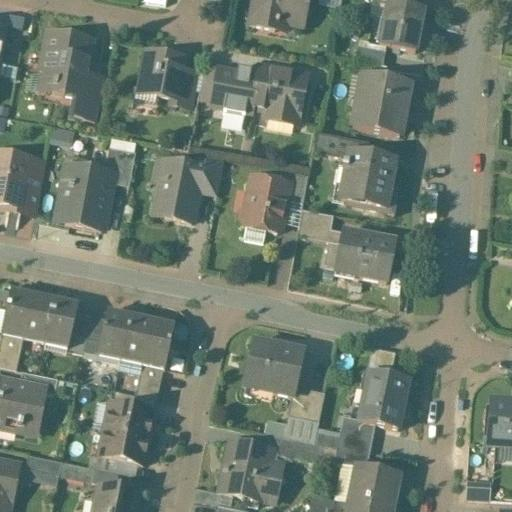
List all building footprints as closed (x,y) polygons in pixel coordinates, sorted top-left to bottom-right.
[(305,0),(252,0),(246,31),(271,36),(272,31),(276,32),(277,27),(300,31),(305,0)] [(396,0),(368,0),(368,7),(383,10),(383,8),(395,11),(396,0)] [(395,11),(383,8),(383,10),(376,48),(411,55),(419,15),(395,11)] [(8,33),(0,31),(0,70),(1,71),(8,33)] [(70,44),(40,39),(37,57),(41,58),(36,86),(50,89),(49,98),(74,103),(76,103),(81,77),(87,43),(70,40),(70,44)] [(182,63),(145,56),(138,94),(155,97),(154,101),(169,104),(168,109),(173,110),(180,74),(182,63)] [(385,71),(353,65),(351,79),(359,80),(382,85),(385,71)] [(256,75),(204,66),(198,99),(250,109),(256,75)] [(195,77),(180,74),(173,110),(188,113),(195,77)] [(301,83),(256,75),(250,109),(269,113),(269,117),(295,122),(301,83)] [(100,81),(81,77),(76,103),(76,104),(74,103),(71,123),(91,127),(100,81)] [(382,85),(359,80),(349,131),(397,140),(407,89),(382,85)] [(365,148),(315,138),(311,158),(344,165),(346,158),(362,161),(365,148)] [(134,159),(107,154),(103,177),(112,179),(110,189),(128,193),(134,159)] [(362,161),(346,158),(344,165),(343,170),(341,169),(339,176),(342,177),(336,206),(360,210),(359,213),(392,219),(396,195),(388,194),(392,167),(362,161)] [(44,170),(0,160),(0,208),(7,209),(6,214),(19,216),(20,212),(33,215),(32,219),(34,219),(44,170)] [(222,165),(199,160),(197,172),(200,172),(196,195),(216,199),(222,165)] [(197,172),(157,164),(153,185),(161,187),(158,202),(166,204),(162,222),(190,228),(196,195),(200,172),(197,172)] [(103,177),(67,171),(62,193),(70,194),(63,228),(101,236),(110,189),(112,179),(103,177)] [(307,179),(279,174),(277,186),(289,188),(285,205),(301,208),(307,179)] [(277,186),(249,180),(243,212),(239,216),(237,223),(241,227),(245,228),(263,232),(264,233),(266,236),(275,238),(280,235),(285,205),(289,188),(277,186)] [(331,222),(300,215),(295,241),(338,249),(340,237),(329,235),(331,222)] [(263,232),(245,228),(242,243),(261,246),(264,233),(263,232)] [(362,239),(341,235),(340,237),(338,249),(333,274),(350,277),(349,280),(384,287),(392,244),(374,241),(373,244),(362,241),(362,239)] [(54,304),(11,295),(1,341),(4,342),(25,347),(26,341),(45,345),(54,304)] [(77,309),(54,304),(45,345),(68,350),(75,317),(77,309)] [(91,320),(75,317),(70,342),(85,345),(91,320)] [(100,348),(99,357),(120,362),(127,321),(107,317),(106,323),(100,348)] [(106,323),(91,320),(85,345),(100,348),(106,323)] [(150,326),(127,321),(120,362),(142,366),(150,326)] [(172,330),(150,326),(142,366),(141,372),(161,376),(162,376),(172,330)] [(25,347),(4,342),(0,360),(0,371),(19,376),(25,347)] [(299,358),(253,349),(246,387),(273,392),(272,398),(290,402),(292,393),(299,358)] [(161,376),(141,372),(139,384),(158,387),(161,376)] [(56,384),(21,376),(18,390),(45,396),(53,398),(56,384)] [(406,386),(366,378),(357,424),(357,426),(374,429),(396,434),(406,386)] [(158,387),(139,384),(135,401),(155,405),(158,387)] [(45,396),(18,390),(18,392),(0,388),(0,423),(37,432),(45,396)] [(323,400),(292,393),(290,402),(287,421),(318,427),(323,400)] [(511,408),(489,407),(486,450),(511,451),(511,408)] [(152,417),(112,408),(110,418),(104,422),(102,434),(149,444),(151,437),(147,436),(145,432),(150,429),(152,417)] [(374,429),(357,426),(357,424),(342,421),(335,453),(368,460),(374,429)] [(149,444),(102,434),(99,447),(103,452),(101,462),(141,471),(144,459),(141,454),(144,451),(148,452),(149,444)] [(321,450),(262,438),(259,454),(272,457),(271,461),(317,470),(321,450)] [(259,454),(232,448),(226,478),(222,477),(217,499),(261,508),(271,461),(272,457),(259,454)] [(368,460),(335,453),(321,450),(318,465),(354,472),(354,471),(365,473),(368,460)] [(60,467),(27,460),(24,474),(57,481),(60,467)] [(19,470),(0,466),(0,511),(8,511),(9,506),(11,506),(19,470)] [(95,474),(60,467),(57,481),(92,489),(95,474)] [(365,473),(354,471),(345,511),(390,511),(397,480),(365,473)] [(138,511),(142,499),(100,490),(95,511),(138,511)] [(332,511),(334,506),(311,501),(308,511),(332,511)]
